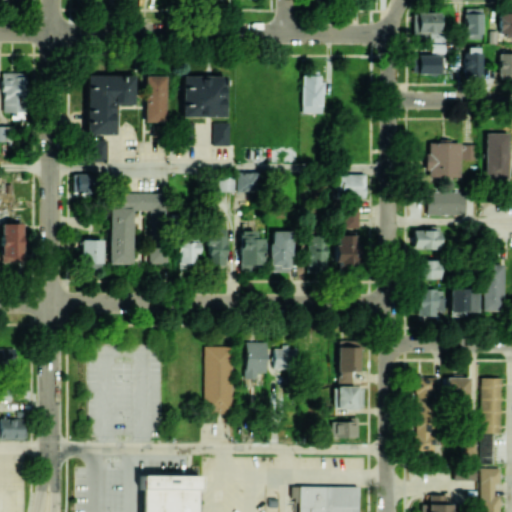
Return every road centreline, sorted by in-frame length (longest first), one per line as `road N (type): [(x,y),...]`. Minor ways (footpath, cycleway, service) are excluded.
road 1 (residential): [(389,511),(388,32)]
road 2 (residential): [(50,447),(51,0)]
road 3 (residential): [(0,301),(389,303)]
road 4 (residential): [(0,30),(388,32)]
road 5 (residential): [(388,100),(511,101)]
road 6 (residential): [(389,344),(511,345)]
